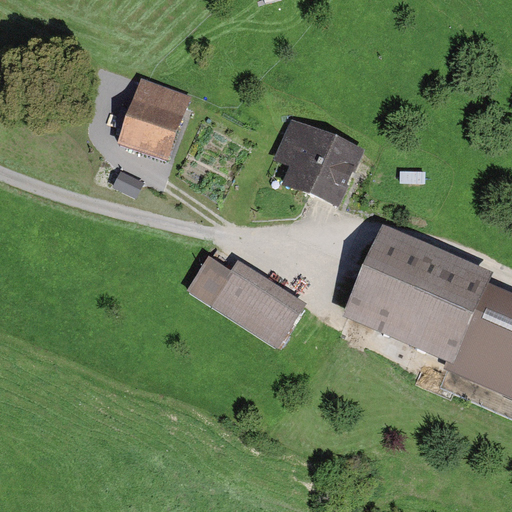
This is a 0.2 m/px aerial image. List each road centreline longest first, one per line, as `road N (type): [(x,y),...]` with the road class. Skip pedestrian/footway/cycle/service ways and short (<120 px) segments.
road 1 (unclassified): [(0,169),(98,207),(203,231),(336,245)]
road 2 (track): [(336,245),(380,225),(511,281)]
